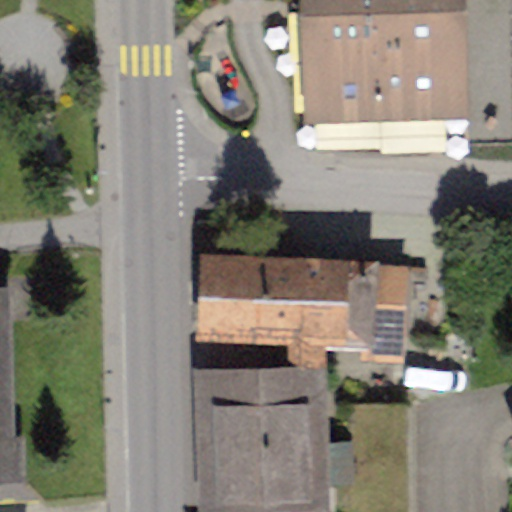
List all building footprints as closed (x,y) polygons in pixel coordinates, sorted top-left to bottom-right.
[(323,0),(327,98),(448,94),(444,0),(323,0)] [(213,263),(210,327),(366,334),(366,356),(396,357),(400,270),(213,263)] [(4,294),(0,294),(0,475),(18,475),(17,441),(7,441),(4,294)] [(304,373),(201,376),(203,449),(217,449),(218,499),(310,496),(310,484),(332,483),(331,450),(293,451),(292,403),(304,403),(304,373)] [(409,511),(408,403),(349,404),(349,511),(409,511)]
